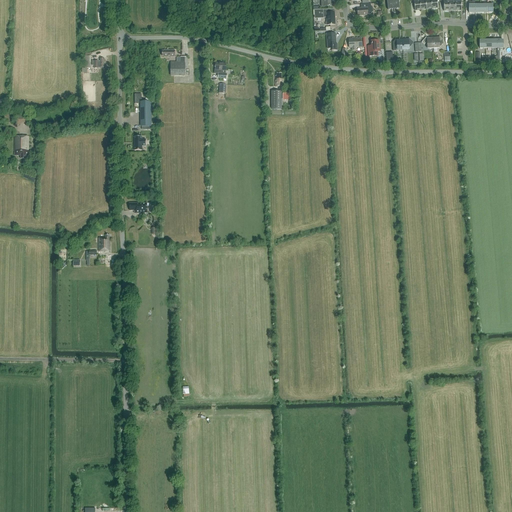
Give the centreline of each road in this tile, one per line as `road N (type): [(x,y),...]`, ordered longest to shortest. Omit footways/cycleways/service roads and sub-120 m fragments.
road 1 (unclassified): [(124,511),(119,38)]
road 2 (unclassified): [(511,72),(385,73),(200,40),(119,38)]
road 3 (residential): [(466,24),(351,25),(343,0)]
